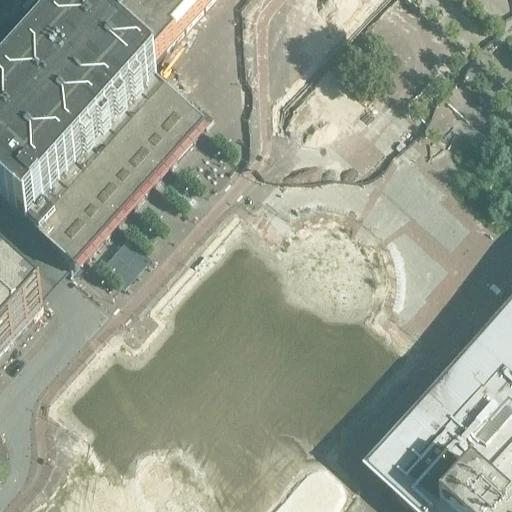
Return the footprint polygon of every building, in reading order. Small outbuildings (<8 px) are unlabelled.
[(0,0),(0,80),(66,8),(111,48),(146,79),(216,0),(0,0)] [(111,48),(66,8),(0,80),(0,216),(76,286),(212,135),(146,79),(111,48)] [(164,382),(47,511),(259,511),(357,403),(208,270),(133,354),(164,382)] [(0,361),(43,314),(11,284),(9,283),(8,283),(7,282),(6,281),(5,281),(4,280),(3,280),(2,280),(1,280),(0,280),(0,279),(0,361)] [(425,427),(376,482),(403,511),(511,511),(511,330),(502,342),(435,416),(433,415),(429,420),(424,425),(425,427)]
